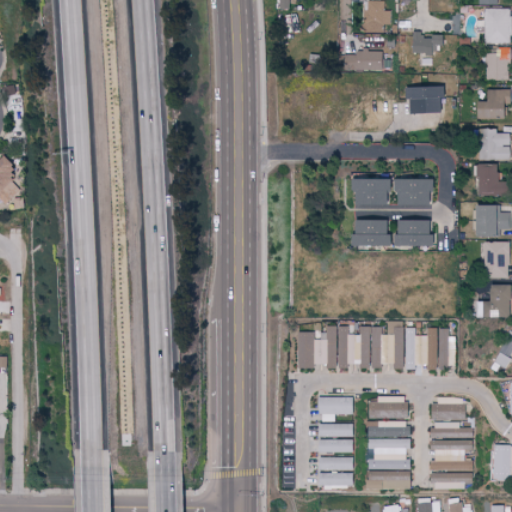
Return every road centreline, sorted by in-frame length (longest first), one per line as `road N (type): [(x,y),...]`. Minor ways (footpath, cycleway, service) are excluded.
road 1 (motorway): [(72,0),(94,446)]
road 2 (motorway): [(173,443),(151,0)]
road 3 (secondary): [(239,319),(233,0)]
road 4 (residential): [(18,508),(18,265),(0,240)]
road 5 (residential): [(0,508),(242,509)]
road 6 (residential): [(237,149),(415,150),(440,160),(447,179)]
road 7 (secondary): [(242,509),(239,319)]
